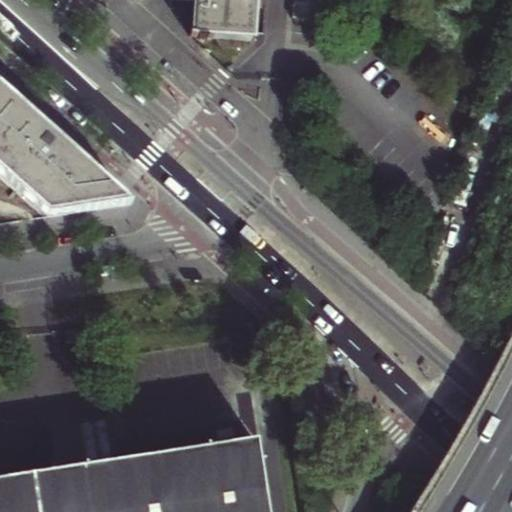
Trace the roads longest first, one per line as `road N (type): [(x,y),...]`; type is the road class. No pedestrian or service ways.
road 1 (primary): [(502,413),(20,0)]
road 2 (primary): [(0,21),(308,301)]
road 3 (residential): [(0,268),(146,243),(196,226)]
road 4 (motorway): [(308,301),(353,399),(362,484)]
road 5 (primary): [(308,301),(422,409)]
road 6 (primary): [(422,409),(511,490)]
